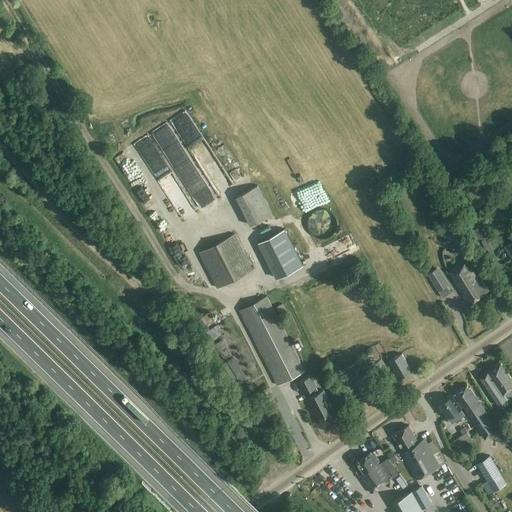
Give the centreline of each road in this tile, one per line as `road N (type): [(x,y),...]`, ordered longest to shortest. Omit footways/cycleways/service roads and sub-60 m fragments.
road 1 (track): [(314,463),(233,309),(175,276),(2,0)]
road 2 (motorway): [(231,511),(0,284)]
road 3 (motorway): [(0,320),(195,511)]
road 4 (tertiary): [(245,511),(417,391)]
road 5 (unclassified): [(484,511),(417,391)]
